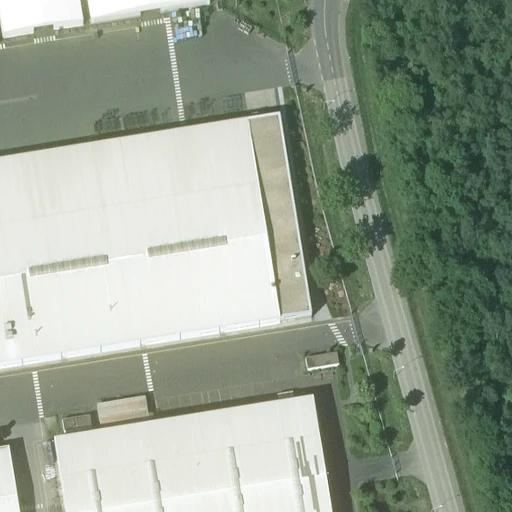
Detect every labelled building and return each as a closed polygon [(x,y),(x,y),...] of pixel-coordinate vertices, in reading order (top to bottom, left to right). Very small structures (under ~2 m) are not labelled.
[(0,0),(0,10),(5,38),(81,25),(77,0),(0,0)] [(209,0),(88,0),(93,26),(211,8),(209,0)] [(0,165),(0,206),(253,166),(246,126),(0,165)] [(285,161),(253,166),(279,325),(310,320),(285,161)] [(253,166),(0,206),(0,370),(279,325),(253,166)] [(336,356),(304,361),(306,373),(338,368),(336,356)] [(144,400),(96,408),(100,431),(148,424),(144,400)] [(329,511),(312,404),(53,446),(63,511),(329,511)] [(89,418),(61,423),(63,435),(91,430),(89,418)] [(17,511),(8,453),(0,454),(0,511),(17,511)]
